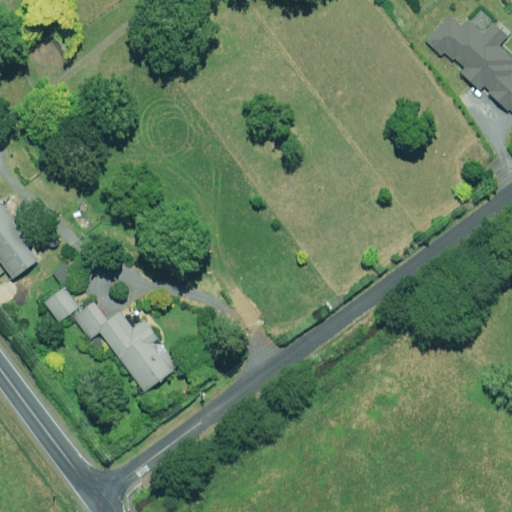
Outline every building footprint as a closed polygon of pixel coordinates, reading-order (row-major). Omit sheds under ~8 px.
[(481,92),(485,88),(510,112),(511,111),(511,50),(506,45),(511,38),(511,35),(482,6),(462,27),(452,17),(427,42),(443,57),(448,52),(466,70),(462,73),(481,92)] [(0,277),(0,278),(8,272),(14,281),(42,260),(0,203),(0,277)] [(60,324),(82,308),(66,287),(45,304),(60,324)] [(100,332),(110,324),(94,303),(75,318),(90,339),(100,332)] [(110,324),(100,332),(146,394),(182,366),(147,319),(137,326),(127,312),(110,324)]
